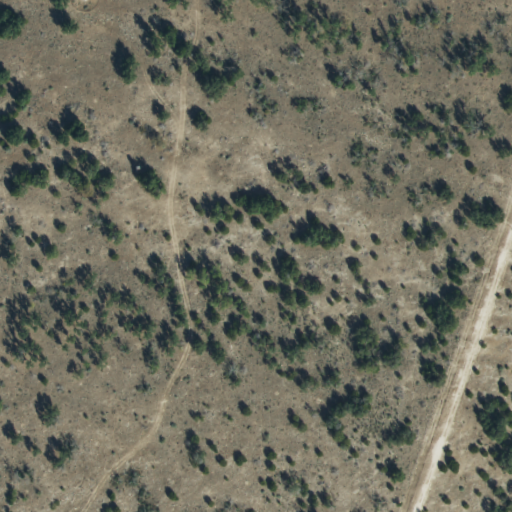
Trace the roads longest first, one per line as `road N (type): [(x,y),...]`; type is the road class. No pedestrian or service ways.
road 1 (residential): [(209,0),(196,45),(181,347),(69,511)]
road 2 (residential): [(511,293),(431,511)]
